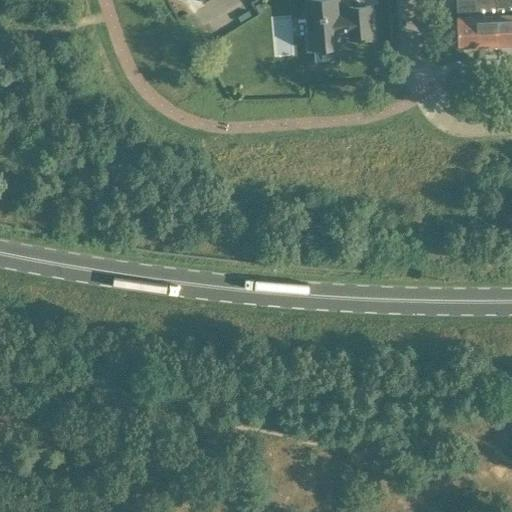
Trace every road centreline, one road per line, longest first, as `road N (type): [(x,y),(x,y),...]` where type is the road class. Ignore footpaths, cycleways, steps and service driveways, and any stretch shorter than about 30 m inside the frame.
road 1 (primary): [(511,300),(221,288),(0,253)]
road 2 (residential): [(511,124),(456,121),(438,108),(418,64),(413,0)]
